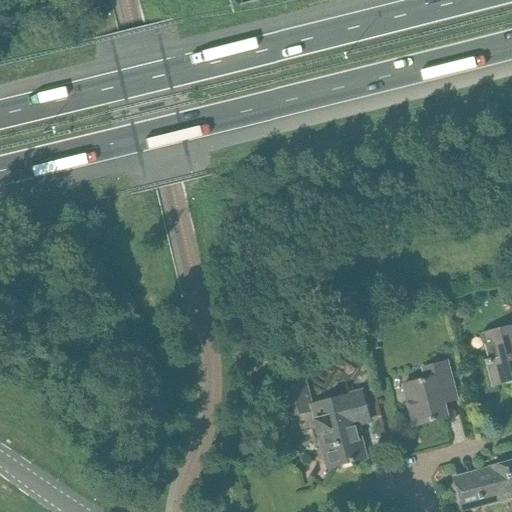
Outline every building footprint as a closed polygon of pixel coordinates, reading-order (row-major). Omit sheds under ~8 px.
[(511,325),(481,333),(488,360),(484,361),(485,365),(486,365),(492,388),(511,382),(511,325)] [(362,331),(366,346),(376,343),(372,328),(362,331)] [(423,380),(402,385),(413,426),(446,417),(442,403),(456,399),(446,362),(432,366),(420,369),(423,380)] [(283,419),(312,410),(310,405),(303,375),(277,397),(283,419)] [(361,391),(310,405),(312,410),(319,438),(324,436),(333,467),(365,459),(357,427),(369,424),(368,417),(361,391)] [(479,471),(453,478),(455,485),(462,510),(499,500),(511,497),(511,461),(489,467),(490,468),(479,471)]
